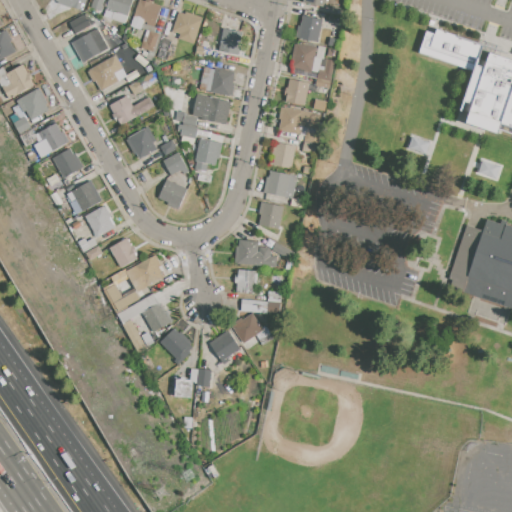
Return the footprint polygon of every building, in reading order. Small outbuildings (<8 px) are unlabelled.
[(86,0),(82,12),(60,6),(59,3),(55,0),(86,0)] [(104,0),(101,11),(91,8),(94,0),(104,0)] [(110,0),(133,0),(125,23),(107,17),(109,10),(107,10),(110,0)] [(140,0),(144,1),(144,0),(149,0),(157,3),(157,4),(162,6),(155,26),(156,27),(154,33),(150,31),(141,28),(141,29),(131,26),(140,0)] [(333,7),(349,10),(347,19),(332,15),(333,7)] [(154,33),(156,27),(163,8),(169,10),(160,35),(159,34),(154,33)] [(179,12),(185,14),(186,11),(203,17),(194,44),(180,39),(181,34),(173,31),(179,12)] [(70,22),(84,15),(87,21),(88,20),(92,26),(77,35),(70,22)] [(332,15),(347,19),(346,26),(330,23),(332,15)] [(304,16),(324,20),(319,42),(296,37),(298,25),(301,26),(304,16)] [(511,60),(489,53),(485,67),(478,64),(484,46),(426,26),(418,52),(473,71),(460,108),(470,112),(466,122),(499,134),(503,124),(511,127),(511,60)] [(73,42),(98,28),(109,48),(83,62),(73,42)] [(224,29),(243,33),(239,55),(219,51),(224,29)] [(0,33),(7,30),(13,41),(11,42),(17,52),(0,60),(0,33)] [(159,34),(153,52),(141,48),(143,41),(146,42),(150,31),(154,33),(159,34)] [(162,37),(173,40),(169,51),(161,48),(158,48),(162,37)] [(331,38),(340,40),(338,48),(329,46),(331,38)] [(295,43),(318,48),(315,57),(312,71),(293,67),(294,61),(291,60),(295,43)] [(197,46),(205,47),(203,55),(196,54),(197,46)] [(161,48),(169,51),(170,52),(167,61),(158,57),(161,48)] [(90,70),(116,56),(123,68),(114,73),(119,81),(110,85),(101,90),(90,70)] [(293,67),(312,71),(315,57),(335,62),(331,81),(318,78),(292,73),(293,67)] [(0,76),(0,69),(4,67),(7,73),(23,64),(27,73),(30,71),(33,78),(31,79),(34,84),(16,94),(16,95),(9,99),(9,98),(0,82),(0,80),(2,80),(0,76)] [(204,67),(215,70),(215,68),(235,73),(233,83),(234,84),(231,97),(210,92),(210,91),(199,88),(204,67)] [(110,85),(119,81),(137,71),(140,77),(114,92),(110,85)] [(130,86),(153,73),(157,82),(134,94),(130,86)] [(169,76),(185,80),(184,86),(181,85),(180,88),(167,85),(169,76)] [(318,78),(331,81),(329,89),(316,86),(318,78)] [(290,79),(310,83),(305,106),(286,102),(287,96),(284,95),(286,86),(288,87),(290,79)] [(17,101),(40,88),(48,104),(46,105),(49,110),(32,120),(27,111),(23,113),(17,101)] [(198,94),(231,102),(226,124),(203,119),(203,117),(193,115),(198,94)] [(110,105),(127,96),(132,106),(149,97),(155,107),(121,125),(110,105)] [(282,106),(322,115),(318,130),(303,127),(301,135),(279,130),(282,120),(279,119),(282,106)] [(196,128),(179,124),(175,123),(177,111),(186,113),(185,115),(198,118),(196,128)] [(14,124),(26,117),(32,127),(20,134),(14,124)] [(38,132),(56,123),(61,132),(63,131),(69,142),(41,157),(34,144),(42,140),(38,132)] [(179,124),(196,128),(198,128),(196,139),(181,136),(182,133),(177,132),(179,124)] [(125,139),(149,126),(155,138),(151,140),(156,149),(139,158),(136,153),(133,155),(125,139)] [(21,136),(33,130),(38,140),(26,147),(21,136)] [(306,132),(320,135),(318,145),(304,142),(306,132)] [(200,139),(223,144),(220,159),(218,158),(216,165),(208,164),(206,172),(196,170),(197,162),(196,161),(200,139)] [(161,146),(172,140),(177,149),(166,155),(161,146)] [(274,142),(297,146),(292,169),(269,165),(274,142)] [(304,142),(318,145),(316,154),(302,151),(304,142)] [(53,159),(71,149),(73,154),(76,152),(84,167),(64,178),(53,159)] [(28,155),(35,151),(38,157),(31,161),(28,155)] [(163,161),(180,153),(189,170),(183,174),(182,171),(171,176),(163,161)] [(477,174),(496,178),(499,165),(480,161),(477,174)] [(305,166),(313,168),(311,175),(303,173),(305,166)] [(272,171),(297,176),(292,199),(284,197),(272,194),(264,193),(267,177),(271,178),(272,171)] [(50,178),(56,175),(60,182),(54,185),(50,178)] [(167,180),(188,189),(178,209),(168,205),(168,203),(159,199),(167,180)] [(66,195),(92,181),(103,201),(83,211),(76,199),(70,202),(66,195)] [(272,194),(284,197),(283,204),(270,201),(272,194)] [(262,202),(284,207),(279,229),(259,225),(261,215),(259,215),(262,202)] [(85,216),(106,205),(112,216),(111,216),(115,224),(113,225),(115,228),(97,237),(85,216)] [(511,229),(487,221),(483,232),(466,226),(445,288),(511,310),(511,229)] [(78,241),(85,238),(87,242),(94,238),(98,245),(84,252),(78,241)] [(110,247),(127,238),(131,246),(134,245),(137,252),(135,253),(138,258),(121,267),(110,247)] [(239,239),(259,241),(258,252),(259,252),(260,246),(269,247),(271,252),(271,255),(277,255),(276,267),(257,266),(234,264),(236,246),(238,246),(239,239)] [(276,243),(295,253),(294,262),(272,250),(276,243)] [(86,253),(98,246),(102,254),(90,260),(86,253)] [(127,274),(135,270),(134,267),(154,256),(162,272),(160,273),(164,280),(147,290),(145,287),(143,288),(141,286),(140,287),(137,282),(133,284),(127,274)] [(238,269),(258,271),(256,294),(236,292),(237,284),(235,284),(235,276),(238,276),(238,269)] [(114,303),(137,291),(141,299),(118,311),(114,303)] [(268,301),(269,291),(282,292),(281,302),(268,301)] [(118,314),(154,293),(160,303),(143,313),(132,319),(123,323),(118,314)] [(230,298),(268,301),(281,302),(280,313),(266,311),(266,312),(241,310),(241,309),(229,308),(230,298)] [(143,313),(160,303),(164,312),(168,310),(173,321),(153,331),(143,313)] [(253,313),(263,328),(266,327),(274,337),(263,345),(256,335),(245,343),(232,325),(243,317),(244,319),(253,313)] [(132,319),(148,349),(140,353),(123,323),(132,319)] [(161,342),(175,329),(179,333),(181,331),(193,344),(192,345),(193,347),(189,350),(192,353),(180,365),(175,360),(177,358),(161,342)] [(229,330),(241,347),(227,357),(230,360),(224,364),(210,343),(229,330)] [(142,335),(149,331),(155,342),(147,346),(142,335)] [(211,370),(210,387),(199,386),(200,375),(198,374),(199,369),(211,370)] [(194,380),(192,398),(175,397),(176,379),(181,379),(181,377),(186,378),(186,380),(194,380)]
